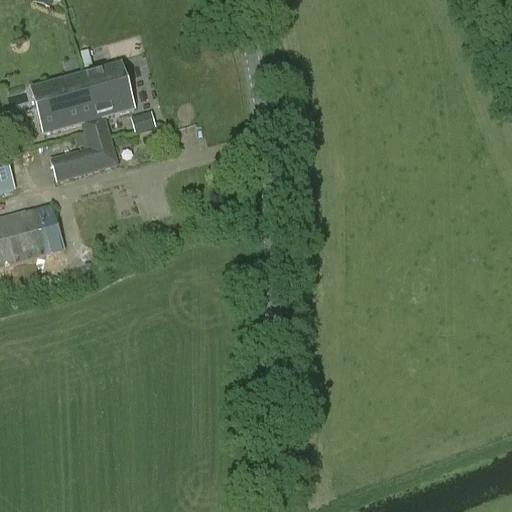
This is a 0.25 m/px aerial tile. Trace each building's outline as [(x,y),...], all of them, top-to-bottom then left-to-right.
[(37,0),(36,5),(51,10),(53,0),(37,0)] [(82,129),(103,123),(133,114),(120,68),(30,93),(43,140),(82,129)] [(130,121),(136,137),(157,129),(150,113),(130,121)] [(0,197),(15,193),(3,151),(0,151),(0,139),(5,138),(0,121),(0,197)] [(103,123),(82,129),(89,154),(51,165),(57,187),(116,170),(103,123)] [(0,272),(63,255),(51,210),(0,223),(0,272)]
